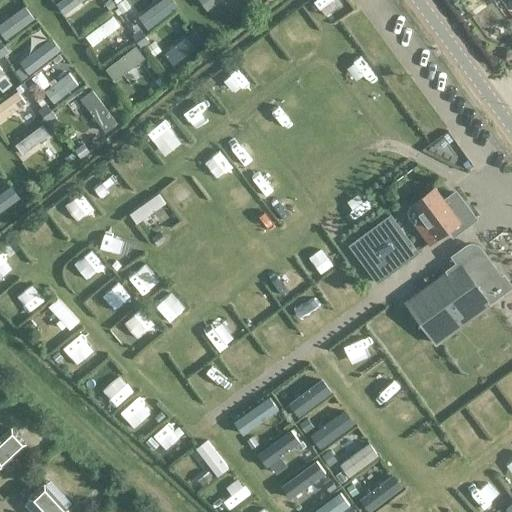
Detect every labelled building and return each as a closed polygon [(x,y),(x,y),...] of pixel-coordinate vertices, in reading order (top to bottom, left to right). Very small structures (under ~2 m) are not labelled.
[(64,0),(56,7),(65,19),(90,0),(64,0)] [(169,0),(163,0),(139,19),(149,32),(177,10),(169,0)] [(199,0),(198,1),(208,14),(225,0),(199,0)] [(25,8),(0,27),(0,35),(6,43),(35,21),(25,8)] [(111,16),(81,38),(91,51),(120,28),(111,16)] [(194,32),(164,55),(173,67),(203,45),(194,32)] [(51,39),(21,62),(30,74),(60,52),(51,39)] [(134,47),(104,70),(114,82),(144,60),(134,47)] [(68,76),(44,94),(54,106),(78,88),(68,76)] [(80,101),(102,130),(115,121),(92,91),(80,101)] [(16,93),(0,104),(0,123),(25,105),(16,93)] [(43,124),(14,146),(23,158),(53,136),(43,124)] [(81,160),(90,153),(83,144),(74,151),(81,160)] [(68,165),(76,159),(72,154),(64,160),(68,165)] [(407,212),(408,216),(429,244),(460,221),(435,187),(410,206),(408,209),(407,212)] [(12,188),(0,197),(0,217),(22,201),(12,188)] [(137,222),(166,201),(159,192),(130,213),(137,222)] [(373,219),(377,225),(349,245),(377,283),(418,252),(386,209),(373,219)] [(168,238),(161,229),(151,236),(159,245),(168,238)] [(436,343),(511,289),(502,277),(503,276),(498,269),(496,270),(492,264),(493,263),(481,247),(477,243),(471,243),(465,245),(462,247),(463,248),(453,256),(458,263),(405,301),(436,343)] [(58,296),(48,305),(70,328),(80,319),(58,296)] [(322,376),(287,402),(297,416),(332,390),(322,376)] [(269,394),(233,419),(243,433),(278,408),(269,394)] [(345,408),(310,434),(320,447),(355,422),(345,408)] [(314,425),(307,416),(299,422),(305,431),(314,425)] [(0,466),(25,444),(10,427),(0,436),(0,466)] [(291,427),(256,452),(266,466),(301,440),(291,427)] [(252,447),(258,442),(252,434),(245,439),(252,447)] [(159,444),(151,436),(145,441),(153,449),(159,444)] [(206,437),(195,446),(217,475),(228,466),(206,437)] [(368,441),(339,464),(348,476),(378,455),(368,441)] [(337,458),(329,448),(321,454),(329,464),(337,458)] [(316,458),(280,484),(290,498),(325,472),(316,458)] [(202,484),(213,476),(208,469),(197,478),(202,484)] [(347,477),(341,469),(335,474),(341,482),(347,477)] [(393,471),(358,497),(368,511),(403,485),(393,471)] [(220,502),(227,510),(248,492),(236,477),(225,486),(231,493),(220,502)] [(336,486),(330,477),(323,482),(329,491),(336,486)] [(358,491),(352,482),(346,486),(352,495),(358,491)] [(26,499),(28,501),(38,511),(64,511),(67,510),(43,484),(26,499)] [(339,490),(308,511),(337,511),(349,504),(339,490)] [(216,505),(222,500),(219,496),(213,501),(216,505)]
